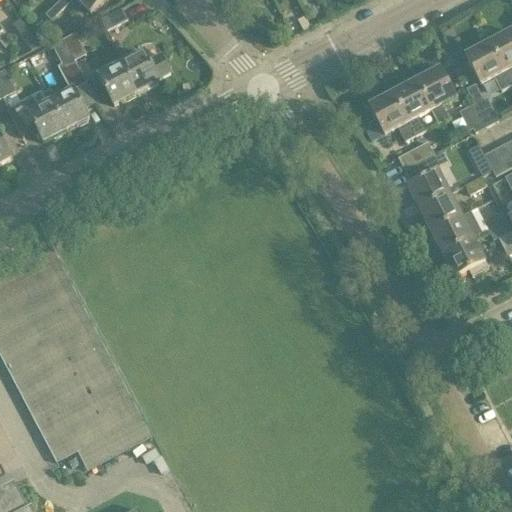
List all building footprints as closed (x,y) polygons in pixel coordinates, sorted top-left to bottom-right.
[(63,0),(58,6),(64,12),(75,1),(90,17),(108,0),(63,0)] [(64,12),(58,6),(45,18),(51,24),(64,12)] [(122,11),(100,23),(107,34),(128,23),(122,11)] [(304,17),(297,21),(302,32),(310,28),(304,17)] [(22,21),(16,25),(34,50),(40,45),(22,21)] [(0,35),(0,43),(5,50),(9,47),(0,35)] [(511,35),(489,47),(511,90),(511,89),(511,35)] [(64,42),(75,64),(87,58),(81,47),(84,46),(85,45),(86,42),(86,40),(85,38),(82,36),(79,36),(75,37),(75,36),(64,42)] [(75,64),(64,42),(51,48),(61,67),(57,69),(71,94),(52,104),(67,134),(90,122),(85,112),(98,106),(87,85),(86,85),(75,64)] [(511,90),(489,47),(466,60),(481,89),(494,82),(501,95),(511,90)] [(123,68),(138,97),(161,86),(160,83),(172,77),(162,59),(150,65),(146,56),(123,68)] [(138,97),(123,68),(100,79),(115,109),(138,97)] [(0,75),(0,98),(2,103),(16,95),(5,73),(0,75)] [(416,86),(432,116),(439,129),(450,123),(442,109),(455,103),(440,74),(416,86)] [(416,86),(393,98),(415,142),(425,136),(418,122),(432,116),(416,86)] [(475,87),(466,92),(474,107),(483,102),(475,87)] [(415,142),(393,98),(369,111),(384,140),(398,133),(405,147),(415,142)] [(67,134),(52,104),(38,111),(33,100),(8,113),(23,141),(37,134),(43,146),(67,134)] [(483,102),(474,107),(486,131),(500,124),(487,100),(483,102)] [(486,131),(474,107),(463,113),(475,137),(486,131)] [(0,140),(0,169),(12,163),(0,140)] [(428,146),(420,150),(427,163),(435,158),(428,146)] [(511,172),(511,160),(507,149),(496,155),(506,175),(511,172)] [(427,163),(420,150),(399,161),(406,174),(427,163)] [(506,175),(496,155),(486,161),(496,180),(506,175)] [(427,163),(406,174),(411,184),(440,168),(435,158),(427,163)] [(420,214),(450,198),(439,175),(408,191),(420,214)] [(481,180),(464,189),(470,199),(487,190),(481,180)] [(462,219),(450,198),(420,214),(432,236),(462,220),(462,219)] [(470,215),(462,219),(462,220),(432,236),(443,258),(474,243),(473,242),(482,237),(470,215)] [(489,235),(507,226),(501,215),(483,224),(489,235)] [(511,236),(507,226),(489,235),(493,243),(498,241),(508,259),(511,256),(511,236)] [(489,271),(474,243),(443,258),(456,282),(469,275),(472,280),(489,271)] [(77,475),(152,440),(99,330),(72,343),(68,336),(41,349),(46,359),(26,368),(20,357),(8,362),(59,467),(71,461),(77,475)] [(155,451),(141,459),(146,468),(153,464),(161,477),(169,473),(162,459),(160,460),(155,451)] [(0,511),(25,511),(15,492),(0,500),(0,511)]
